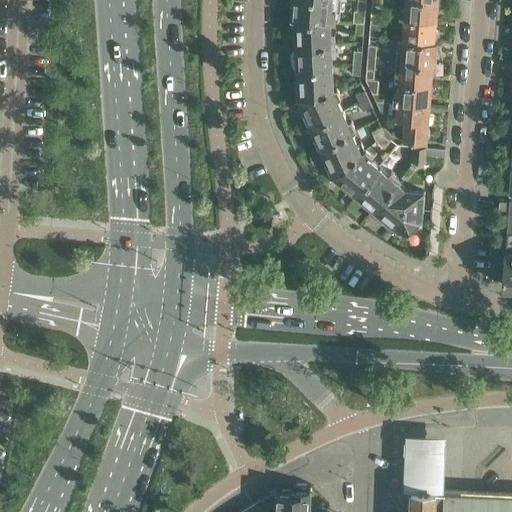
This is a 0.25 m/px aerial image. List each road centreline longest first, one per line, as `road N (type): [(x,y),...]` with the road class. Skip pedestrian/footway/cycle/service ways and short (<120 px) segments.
road 1 (residential): [(458,304),(331,233),(277,171),(259,127),(251,53),(256,0)]
road 2 (tertiary): [(508,356),(426,330),(176,298)]
road 3 (residential): [(481,0),(458,304)]
road 4 (tertiary): [(176,298),(167,0)]
road 5 (residential): [(0,292),(15,0)]
road 6 (tertiary): [(108,0),(125,218),(119,291)]
road 7 (tertiary): [(285,355),(508,356)]
road 8 (tertiary): [(112,332),(92,399),(38,511)]
road 9 (residential): [(195,511),(249,473),(354,426)]
road 10 (tertiary): [(112,511),(169,344)]
road 11 (residential): [(354,426),(511,400)]
